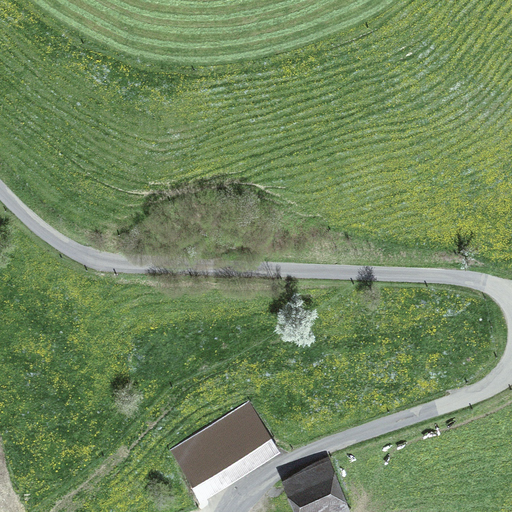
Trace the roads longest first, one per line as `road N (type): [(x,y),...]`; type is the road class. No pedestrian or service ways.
road 1 (unclassified): [(0,189),(44,231),(96,259),(439,275),(491,284),(511,299)]
road 2 (unclassified): [(511,363),(469,396),(287,462),(236,511)]
